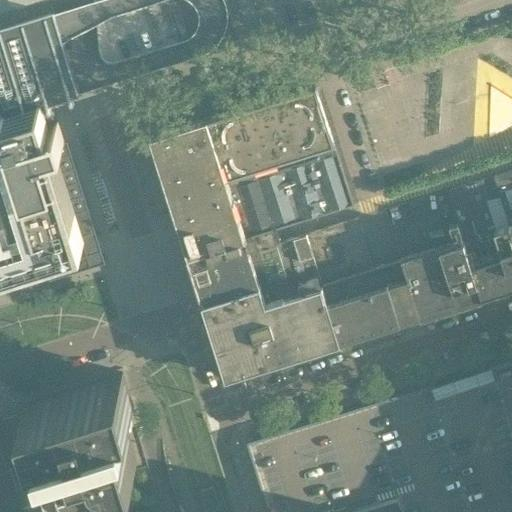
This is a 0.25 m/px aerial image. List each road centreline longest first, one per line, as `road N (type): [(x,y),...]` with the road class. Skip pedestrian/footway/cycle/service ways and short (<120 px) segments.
road 1 (residential): [(168,323),(114,158),(114,133),(510,0)]
road 2 (residential): [(237,406),(511,320)]
road 3 (unknown): [(377,42),(423,125),(460,125),(511,108)]
road 4 (residential): [(168,323),(0,373)]
road 5 (residential): [(237,406),(210,400),(187,336),(168,323)]
